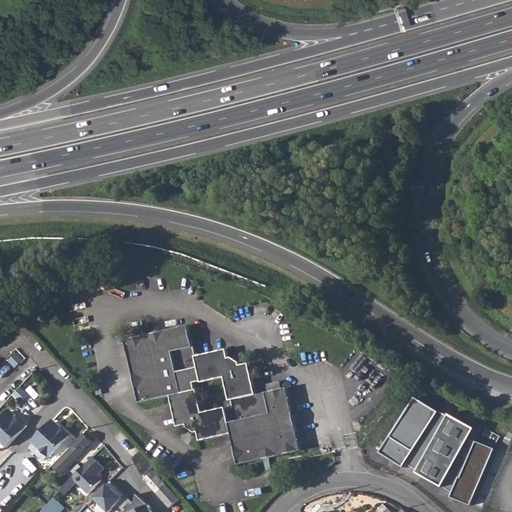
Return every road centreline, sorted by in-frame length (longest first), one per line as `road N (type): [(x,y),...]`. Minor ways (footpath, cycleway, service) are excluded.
road 1 (motorway): [(0,212),(86,207),(202,225),(303,264),(511,383)]
road 2 (motorway): [(511,16),(0,147)]
road 3 (motorway): [(0,169),(511,39)]
road 4 (motorway): [(0,190),(511,62)]
road 5 (motorway): [(360,37),(0,125)]
road 6 (motorway): [(511,351),(451,304),(431,268),(421,212),(445,131),(468,103),(511,74)]
road 7 (residential): [(162,511),(29,345)]
road 8 (motorway): [(119,0),(81,66),(0,114)]
road 9 (residential): [(280,511),(302,491),(344,479),(393,489),(423,511)]
road 10 (motorway): [(360,37),(289,33),(218,0)]
road 11 (motorway): [(489,0),(360,37)]
